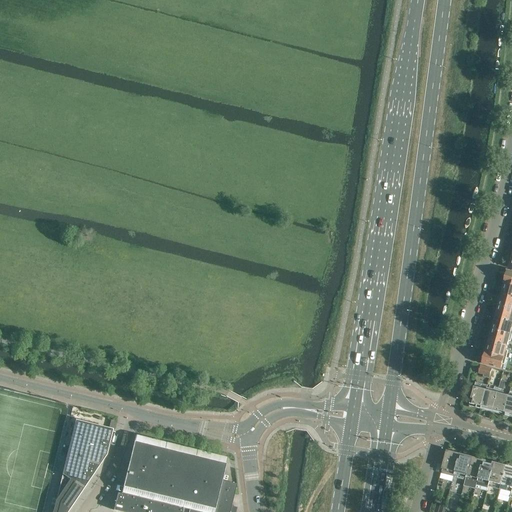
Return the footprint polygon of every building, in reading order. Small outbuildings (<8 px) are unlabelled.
[(504,288),(502,294),(511,296),(511,284),(504,282),(502,287),(504,288)] [(500,298),(498,305),(511,308),(511,296),(502,294),(501,299),(500,298)] [(498,312),(496,317),(511,321),(511,308),(498,305),(496,311),(498,312)] [(493,321),(492,328),(511,334),(511,329),(511,321),(496,317),(495,322),(493,321)] [(492,335),(490,340),(508,345),(511,334),(492,328),(490,334),(492,335)] [(487,345),(485,351),(505,356),(508,345),(490,340),(489,345),(487,345)] [(485,351),(482,363),(502,369),(506,370),(510,358),(505,356),(485,351)] [(492,368),(481,365),(479,373),(484,374),(483,376),(490,378),(492,368)] [(501,381),(499,388),(493,410),(498,412),(498,413),(501,414),(503,413),(505,413),(509,395),(504,394),(506,382),(501,381)] [(476,382),(475,386),(470,406),(481,409),(487,387),(488,385),(476,382)] [(487,387),(481,409),(486,410),(488,409),(493,410),(499,388),(494,387),(493,389),(487,387)] [(75,420),(52,511),(67,511),(106,455),(112,429),(75,420)] [(224,456),(137,435),(136,435),(123,487),(117,485),(115,490),(122,492),(121,494),(118,493),(113,510),(121,511),(230,511),(237,484),(221,480),(224,471),(227,457),(224,456)] [(443,468),(442,473),(454,476),(460,454),(459,454),(459,453),(454,451),(453,452),(448,451),(443,468)] [(460,454),(454,476),(466,480),(471,457),(470,457),(470,455),(466,454),(465,456),(460,454)] [(466,480),(464,485),(475,488),(477,483),(483,460),(482,460),(482,458),(478,457),(477,459),(471,457),(466,480)] [(483,460),(477,483),(488,486),(494,463),(493,463),(494,462),(488,461),(488,462),(483,460)] [(494,463),(488,486),(500,489),(506,467),(505,466),(505,465),(501,464),(500,465),(494,463)] [(506,467),(500,489),(498,495),(510,499),(511,492),(511,490),(511,466),(508,466),(507,467),(506,467)] [(440,476),(437,486),(443,488),(445,478),(440,476)] [(437,511),(443,511),(445,505),(436,503),(434,511),(437,511)]
